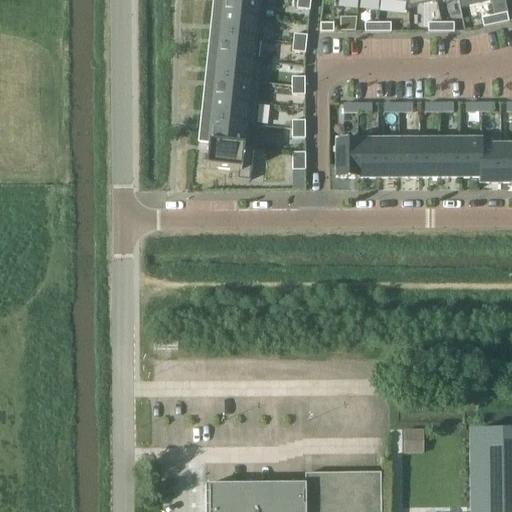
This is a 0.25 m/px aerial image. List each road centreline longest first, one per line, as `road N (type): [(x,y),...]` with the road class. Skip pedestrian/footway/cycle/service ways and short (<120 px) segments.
road 1 (residential): [(511,218),(122,221)]
road 2 (unclassified): [(124,511),(122,221)]
road 3 (unclassified): [(122,221),(120,0)]
